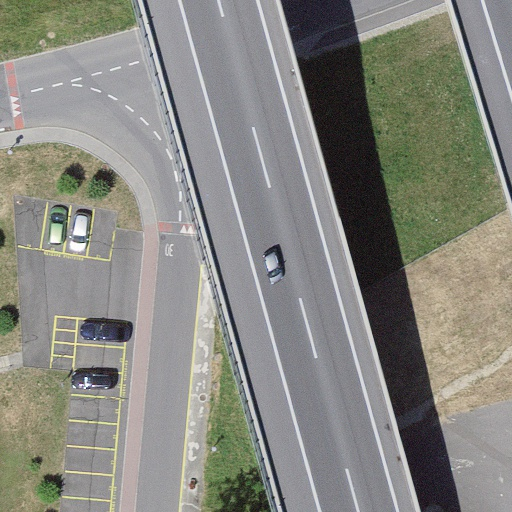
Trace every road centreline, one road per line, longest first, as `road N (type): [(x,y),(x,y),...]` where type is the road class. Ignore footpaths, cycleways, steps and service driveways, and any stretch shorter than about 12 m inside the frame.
road 1 (motorway): [(215,0),(356,511)]
road 2 (residential): [(156,64),(179,230),(156,511)]
road 3 (unclassified): [(328,0),(156,64)]
road 4 (unclassified): [(156,64),(0,99)]
